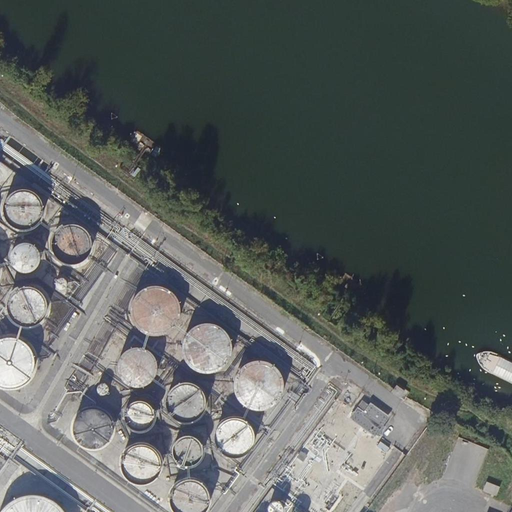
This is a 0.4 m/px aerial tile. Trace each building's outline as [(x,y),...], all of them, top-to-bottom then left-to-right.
[(43,213),(43,209),(43,205),(42,202),(40,198),(37,195),(34,193),(30,191),(26,190),(22,190),(18,191),(14,193),(11,195),(8,198),(6,201),(5,205),(4,209),(5,213),(6,217),(8,221),(11,224),(14,226),(18,228),(22,229),(26,229),(30,228),(33,226),(37,224),(39,221),(41,217),(43,213)] [(90,248),(91,244),(90,239),(89,235),(86,231),(83,228),(79,226),(75,225),(70,224),(66,225),(62,227),(58,230),(55,233),(53,237),(52,242),(52,246),(53,250),(55,254),(58,258),(62,261),(66,262),(70,263),(75,263),(79,262),(83,259),(86,256),(89,252),(90,248)] [(40,261),(40,258),(40,254),(39,251),(37,248),(34,245),(31,244),(28,243),(25,242),(21,243),(18,244),(15,246),(13,249),(11,252),(10,256),(10,259),(11,262),(13,265),(15,268),(18,270),(21,272),(24,272),(28,272),(31,271),(34,269),(37,267),(39,264),(40,261)] [(66,286),(66,284),(66,282),(65,280),(63,279),(61,279),(60,279),(58,280),(57,281),(56,283),(56,285),(57,286),(58,288),(59,289),(61,289),(63,288),(65,287),(66,286)] [(46,310),(47,306),(46,302),(45,298),(43,294),(40,291),(36,289),(32,287),(28,286),(24,287),(20,288),(16,290),(13,293),(10,296),(8,300),(7,304),(7,308),(8,312),(10,316),(12,320),(16,323),(20,325),(24,326),(28,326),(32,325),(36,324),(40,321),(43,318),(45,314),(46,310)] [(180,316),(180,311),(180,306),(178,301),(176,297),(173,293),(169,290),(164,288),(159,287),(155,287),(150,287),(145,289),(141,292),(137,295),(134,299),(132,304),(131,309),(131,314),(132,318),(134,323),(137,327),(141,330),(145,333),(150,335),(154,336),(159,335),(164,334),(169,332),(173,329),(176,325),(178,321),(180,316)] [(231,353),(232,348),(231,344),(230,340),(228,336),(226,332),(223,329),(219,327),(215,325),(211,324),(206,324),(202,324),(198,326),(194,328),(190,330),(187,334),(185,338),(184,342),(183,346),(183,350),(183,355),(185,359),(187,363),(190,366),(194,369),(197,371),(202,372),(206,373),(210,373),(215,372),(219,370),(222,368),(226,365),(228,361),(230,357),(231,353)] [(33,368),(34,363),(33,358),(32,353),(30,349),(26,345),(22,342),(18,339),(13,338),(8,338),(3,339),(0,339),(0,386),(2,387),(7,388),(12,388),(17,387),(22,384),(26,381),(29,377),(32,373),(33,368)] [(157,371),(158,367),(157,363),(156,359),(154,355),(151,352),(147,349),(143,348),(139,347),(134,347),(130,348),(126,350),(123,353),(120,357),(119,360),(118,365),(118,369),(118,373),(120,377),(123,381),(126,384),(130,386),(134,387),(139,387),(143,386),(147,385),(151,382),(154,379),(156,376),(157,371)] [(283,391),(284,386),(283,381),(282,376),(279,372),(276,368),(272,365),(268,363),(263,362),(258,361),(253,362),(249,364),(244,366),(241,370),(238,374),(236,378),(235,383),(235,388),(236,393),(238,398),(240,402),(244,405),(248,408),(253,410),(258,410),(263,410),(267,409),(272,407),(276,404),(279,400),(282,396),(283,391)] [(108,391),(108,389),(108,388),(107,386),(105,385),(103,384),(102,385),(100,385),(99,387),(98,389),(98,391),(99,392),(100,394),(102,395),(104,395),(105,394),(107,393),(108,391)] [(205,407),(205,403),(205,399),(204,395),(202,392),(199,389),(196,386),(192,384),(188,384),(184,384),(180,384),(176,386),(172,388),(170,391),(168,395),(166,399),(166,403),(166,407),(167,411),(169,415),(172,418),(176,420),(179,422),(183,423),(187,423),(192,422),(195,420),(199,418),(201,415),(204,411),(205,407)] [(400,402),(405,396),(397,391),(392,397),(400,402)] [(364,398),(358,406),(364,411),(371,403),(364,398)] [(154,420),(155,416),(154,413),(153,409),(151,406),(148,404),(144,402),(141,402),(137,402),(134,403),(131,405),(128,408),(126,411),(125,414),(125,418),(126,422),(128,425),(131,428),(134,429),(137,431),(141,431),(144,430),(148,429),(151,426),(153,423),(154,420)] [(364,411),(358,406),(350,418),(359,424),(375,436),(389,416),(371,403),(364,411)] [(113,431),(113,429),(113,428),(112,422),(111,420),(108,416),(107,414),(102,411),(100,410),(94,409),(91,409),(89,410),(84,412),(79,415),(76,420),(75,423),(74,428),(75,434),(76,436),(78,441),(82,445),(85,446),(90,448),(92,448),(95,448),(102,446),(106,443),(110,439),(111,436),(113,431)] [(445,432),(451,421),(444,417),(441,423),(443,424),(440,429),(445,432)] [(254,443),(254,439),(254,435),(253,431),(251,428),(248,425),(245,422),(241,420),(237,419),(233,419),(229,420),(225,421),(222,423),(219,426),(217,429),(215,433),(214,437),(214,441),(215,445),(216,448),(219,452),(222,455),(225,457),(229,458),(233,459),(237,459),(241,458),(244,456),(248,454),(250,451),(252,447),(254,443)] [(203,455),(203,452),(203,448),(202,445),(200,442),(197,440),(194,438),(191,437),(187,437),(184,437),(181,438),(178,441),(175,443),(174,446),(173,450),(173,453),(174,457),(175,460),(177,463),(180,465),(183,466),(187,467),(190,467),(194,466),(197,464),(200,462),(201,459),(203,455)] [(162,469),(162,465),(162,462),(160,458),(159,454),(156,451),(153,449),(149,447),(146,446),(142,446),(138,447),(134,448),(131,450),(128,453),(126,456),(124,459),(123,463),(123,467),(124,471),(126,475),(128,478),(131,481),(134,483),(138,484),(141,485),(145,484),(149,484),(153,482),(156,479),(158,477),(160,473),(162,469)] [(301,451),(297,457),(303,461),(307,455),(301,451)] [(490,474),(487,482),(500,487),(503,479),(490,474)] [(209,504),(210,500),(210,496),(208,492),(206,488),(203,485),(200,482),(196,481),(192,480),(188,480),(184,481),(180,482),(177,485),(174,488),(172,491),(171,495),(170,499),(170,504),(172,508),(174,511),(205,511),(206,511),(208,508),(209,504)] [(500,487),(487,482),(484,491),(496,496),(500,487)] [(66,511),(60,502),(47,494),(32,491),(16,494),(4,503),(0,508),(0,511),(66,511)] [(281,511),(282,511),(283,509),(282,507),(281,505),(279,503),(277,502),(274,503),(272,504),(270,505),(269,508),(269,510),(269,511),(281,511)]
